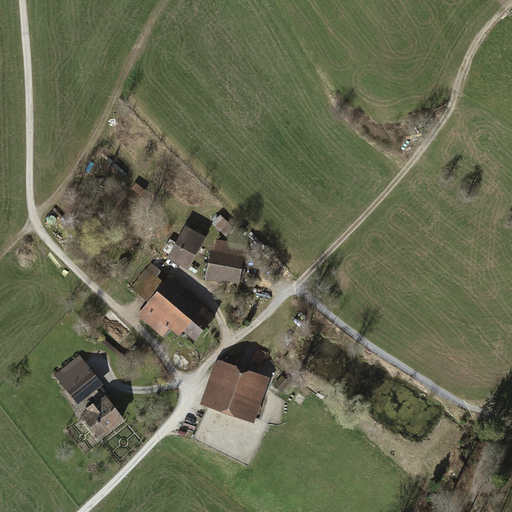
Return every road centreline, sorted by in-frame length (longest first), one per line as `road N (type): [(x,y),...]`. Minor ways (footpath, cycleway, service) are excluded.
road 1 (track): [(188,386),(33,219),(22,0)]
road 2 (track): [(295,285),(420,150),(450,106),(473,45),(511,1)]
road 3 (track): [(0,255),(77,167),(164,0)]
road 4 (track): [(511,424),(443,393),(295,285)]
road 5 (track): [(82,511),(168,425),(188,386)]
road 6 (track): [(188,386),(295,285)]
